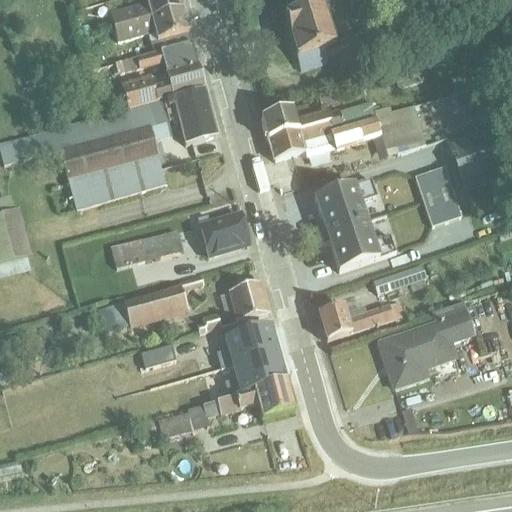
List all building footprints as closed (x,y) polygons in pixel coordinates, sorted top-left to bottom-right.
[(114,34),(181,14),(177,0),(144,0),(146,7),(110,18),(111,22),(104,24),(107,36),(114,34)] [(323,9),(283,22),(300,75),(337,64),(343,81),(385,68),(383,64),(400,59),(399,57),(406,55),(398,29),(388,32),(388,30),(376,34),(375,33),(334,45),(323,9)] [(181,14),(114,34),(118,49),(148,41),(153,58),(191,48),(187,37),(181,14)] [(191,48),(153,58),(115,68),(118,79),(138,74),(139,76),(163,70),(165,78),(151,82),(151,80),(121,88),(127,113),(204,93),(191,48)] [(475,52),(459,57),(461,66),(478,61),(475,52)] [(419,70),(393,78),(398,93),(424,85),(419,70)] [(469,93),(485,88),(483,81),(469,85),(466,77),(449,82),(452,90),(448,91),(451,99),(469,93)] [(485,88),(469,93),(472,102),(488,97),(485,88)] [(52,134),(0,148),(0,158),(3,171),(59,157),(76,216),(165,190),(155,147),(181,141),(183,150),(215,142),(203,95),(52,134)] [(48,104),(32,107),(35,122),(51,119),(48,104)] [(332,135),(391,117),(390,112),(375,116),(371,105),(323,120),(320,110),(309,113),(308,110),(262,123),(267,144),(329,127),(332,135)] [(491,108),(475,112),(481,130),(496,125),(491,108)] [(329,127),(267,144),(274,165),(307,156),(304,147),(330,139),(335,155),(374,143),(380,163),(426,149),(414,110),(391,117),(332,135),(329,127)] [(492,129),(446,145),(463,195),(509,180),(492,129)] [(304,147),(307,156),(309,163),(335,155),(330,139),(304,147)] [(444,171),(414,182),(431,232),(461,222),(444,171)] [(370,183),(314,203),(323,231),(314,234),(320,251),(329,248),(338,276),(395,256),(389,239),(374,244),(360,205),(375,200),(370,183)] [(0,283),(30,275),(27,264),(31,263),(19,215),(15,216),(11,200),(0,202),(0,283)] [(207,219),(197,223),(199,229),(197,230),(205,262),(248,249),(240,220),(210,229),(207,219)] [(177,235),(110,251),(116,274),(183,257),(177,235)] [(421,269),(373,285),(378,300),(410,289),(412,296),(427,291),(424,284),(426,284),(421,269)] [(180,290),(96,314),(103,337),(129,330),(130,335),(189,318),(183,297),(204,291),(201,280),(179,287),(180,290)] [(259,288),(220,299),(225,318),(233,316),(236,327),(268,319),(259,288)] [(344,311),(318,319),(326,346),(404,321),(400,306),(366,316),(362,303),(343,309),(344,311)] [(435,328),(379,348),(394,393),(427,383),(424,374),(455,364),(451,350),(475,342),(463,307),(431,318),(435,328)] [(203,327),(196,329),(199,338),(221,332),(217,318),(202,322),(203,327)] [(232,371),(277,358),(274,349),(276,349),(271,330),(225,343),(227,354),(216,357),(221,374),(232,371)] [(23,339),(7,343),(9,354),(26,350),(23,339)] [(143,353),(148,371),(179,363),(175,345),(143,353)] [(277,358),(232,371),(236,383),(224,386),(228,402),(286,386),(281,367),(279,367),(277,358)] [(217,406),(221,420),(257,411),(261,424),(294,415),(286,386),(228,402),(217,406)] [(399,394),(403,407),(419,401),(415,389),(399,394)] [(204,409),(208,423),(221,420),(217,406),(204,409)] [(208,423),(204,409),(187,414),(188,418),(158,425),(163,447),(194,440),(193,436),(210,432),(208,423)] [(412,413),(402,415),(407,435),(418,436),(412,413)]
